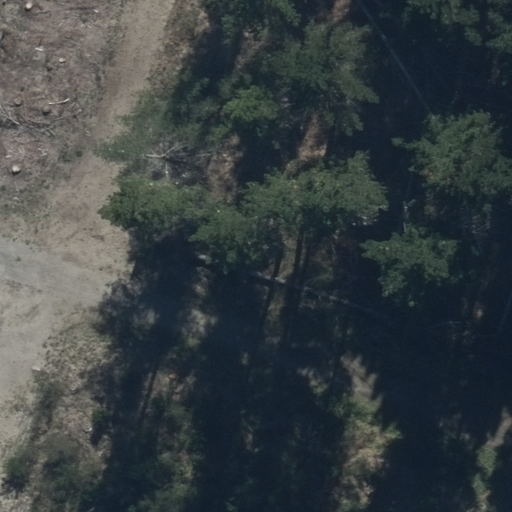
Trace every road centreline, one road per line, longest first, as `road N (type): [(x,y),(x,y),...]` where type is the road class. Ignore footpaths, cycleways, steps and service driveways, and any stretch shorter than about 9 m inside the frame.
road 1 (track): [(511,445),(0,271)]
road 2 (track): [(93,0),(0,298)]
